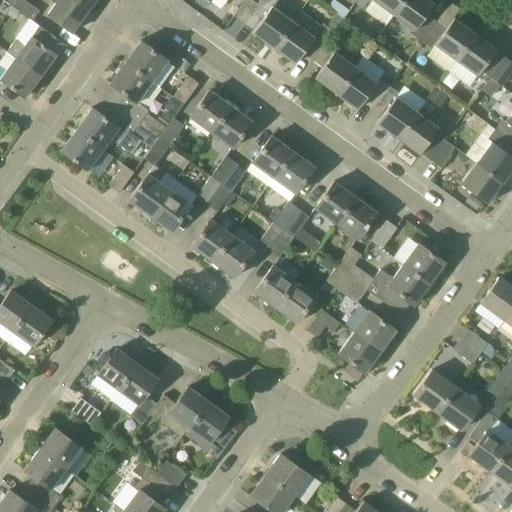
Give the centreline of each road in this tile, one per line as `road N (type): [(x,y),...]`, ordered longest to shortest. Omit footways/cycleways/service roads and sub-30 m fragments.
road 1 (residential): [(484,251),(132,0)]
road 2 (residential): [(281,400),(308,357),(23,149)]
road 3 (residential): [(484,251),(351,448)]
road 4 (residential): [(281,400),(109,305)]
road 5 (residential): [(23,149),(131,0)]
road 6 (residential): [(0,453),(109,305)]
road 7 (residential): [(202,511),(281,400)]
road 8 (residential): [(109,305),(0,244)]
